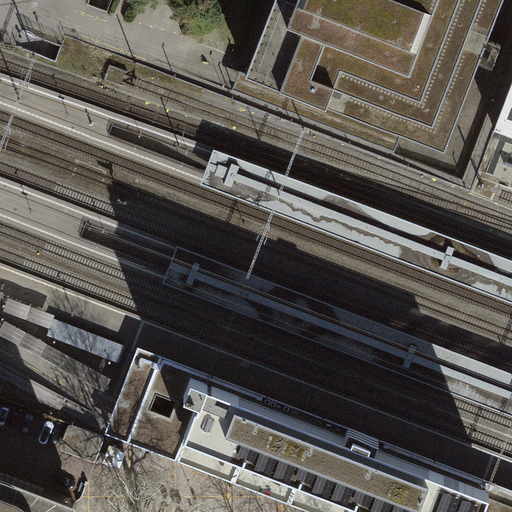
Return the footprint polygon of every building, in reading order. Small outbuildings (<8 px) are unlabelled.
[(273,0),(246,72),(246,73),(402,133),(445,150),(502,0),(273,0)] [(395,151),(402,133),(246,73),(246,72),(240,70),(232,89),(395,151)] [(511,83),(494,130),(511,136),(511,83)] [(511,260),(213,147),(200,182),(511,301),(511,260)] [(511,372),(176,244),(162,281),(511,414),(511,372)] [(125,345),(54,318),(48,335),(119,362),(125,345)] [(100,375),(3,322),(0,327),(0,332),(94,385),(100,375)] [(314,511),(511,511),(511,488),(137,345),(104,432),(314,511)] [(104,436),(69,423),(59,448),(94,462),(104,436)] [(0,511),(75,511),(77,507),(77,503),(75,498),(71,495),(0,467),(0,511)]
